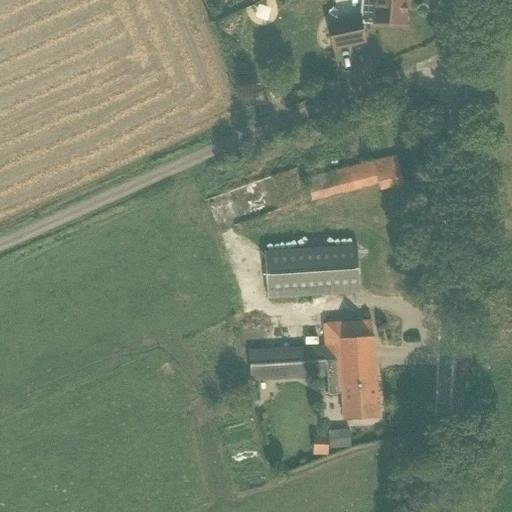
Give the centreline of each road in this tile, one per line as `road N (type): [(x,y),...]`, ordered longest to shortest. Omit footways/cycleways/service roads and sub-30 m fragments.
road 1 (unclassified): [(420,511),(444,0)]
road 2 (track): [(0,245),(441,58)]
